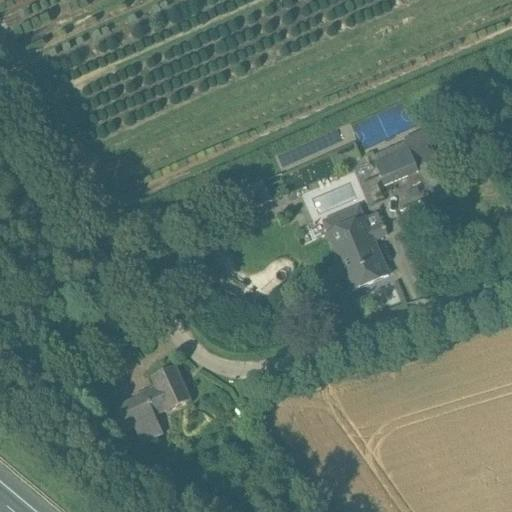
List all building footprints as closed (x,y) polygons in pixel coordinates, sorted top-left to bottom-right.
[(377,163),(375,164),(386,188),(419,173),(418,170),(420,169),(422,168),(429,164),(438,159),(433,150),(430,152),(427,144),(432,142),(427,130),(414,135),(404,140),(406,144),(409,150),(377,163)] [(272,202),(264,182),(236,194),(245,213),(272,202)] [(435,191),(430,194),(438,208),(460,194),(452,182),(435,191)] [(260,209),(233,220),(242,241),(269,230),(260,209)] [(346,228),(329,235),(329,236),(345,274),(353,292),(389,277),(374,242),(388,236),(382,223),(378,214),(366,220),(365,220),(346,228)] [(85,396),(127,381),(122,367),(93,377),(90,373),(78,377),(85,396)] [(168,414),(173,411),(191,403),(176,368),(152,379),(158,392),(114,413),(125,435),(136,430),(143,446),(165,436),(156,417),(167,412),(168,414)]
